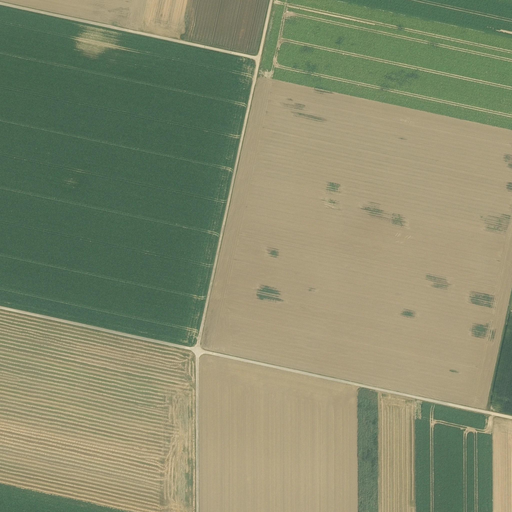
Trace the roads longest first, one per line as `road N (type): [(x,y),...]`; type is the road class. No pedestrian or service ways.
road 1 (track): [(511,418),(0,308)]
road 2 (track): [(200,511),(197,350),(271,0)]
road 3 (track): [(258,58),(0,4)]
road 4 (track): [(511,291),(486,412)]
